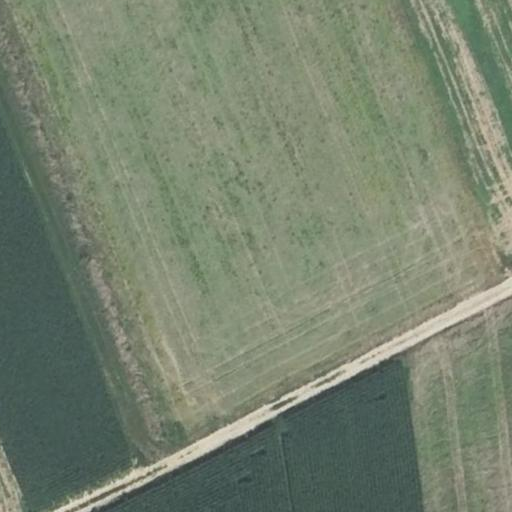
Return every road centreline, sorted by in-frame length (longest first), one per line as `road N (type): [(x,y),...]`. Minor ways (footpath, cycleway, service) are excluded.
road 1 (track): [(511,290),(78,511)]
road 2 (track): [(0,103),(155,477)]
